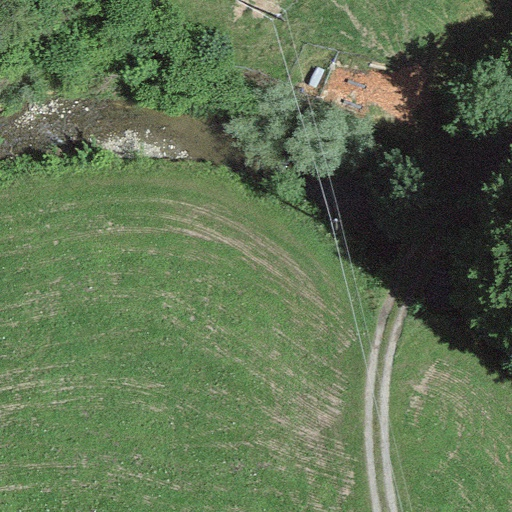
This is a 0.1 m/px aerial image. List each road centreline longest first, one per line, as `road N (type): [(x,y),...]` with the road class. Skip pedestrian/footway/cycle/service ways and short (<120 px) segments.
road 1 (track): [(380,511),(374,484),(381,363),(440,176)]
road 2 (track): [(440,176),(461,78),(511,45)]
